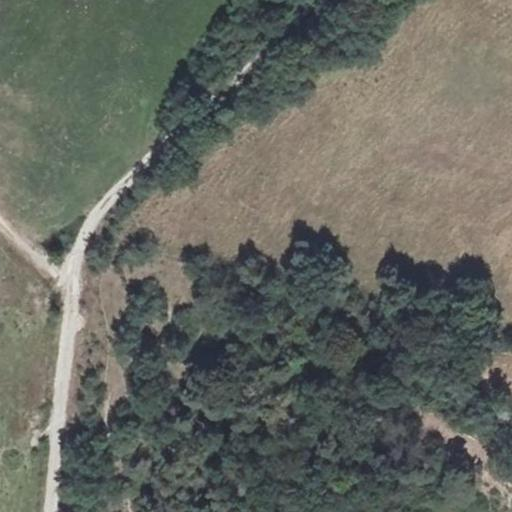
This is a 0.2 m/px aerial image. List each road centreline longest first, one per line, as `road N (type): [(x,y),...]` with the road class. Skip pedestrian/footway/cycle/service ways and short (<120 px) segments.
road 1 (track): [(71,282),(89,229),(124,184),(259,60),(340,0)]
road 2 (track): [(51,511),(71,282)]
